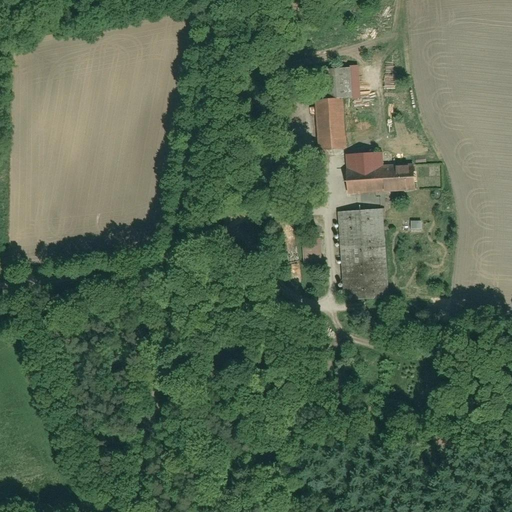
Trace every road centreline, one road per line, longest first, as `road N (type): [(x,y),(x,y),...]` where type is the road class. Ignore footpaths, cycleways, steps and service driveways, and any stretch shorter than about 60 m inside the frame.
road 1 (residential): [(219,0),(176,268)]
road 2 (residential): [(176,268),(138,511)]
road 3 (residential): [(0,286),(176,268)]
